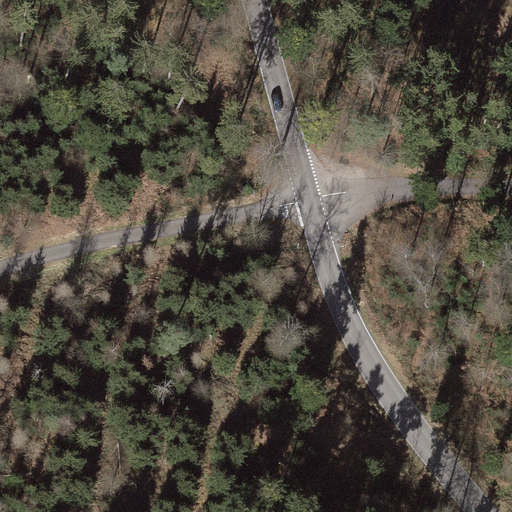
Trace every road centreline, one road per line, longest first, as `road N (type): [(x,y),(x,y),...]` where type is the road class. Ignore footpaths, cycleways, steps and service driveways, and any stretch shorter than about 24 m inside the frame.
road 1 (tertiary): [(477,511),(375,375),(337,294),(309,200)]
road 2 (unclassified): [(309,200),(77,247),(0,272)]
road 3 (tertiary): [(309,200),(253,0)]
road 4 (unclassified): [(309,200),(511,182)]
